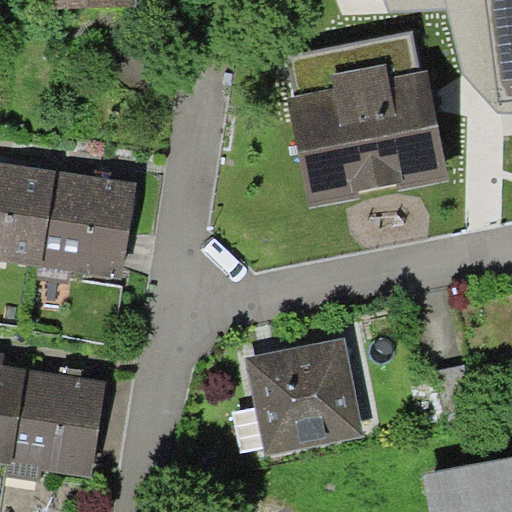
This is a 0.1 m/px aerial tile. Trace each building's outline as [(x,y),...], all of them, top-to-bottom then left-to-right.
[(487,0),(385,0),(391,15),(446,7),(463,73),(499,114),(511,114),(511,99),(501,101),(487,0)] [(511,0),(487,0),(501,101),(511,99),(511,0)] [(413,32),(289,56),(297,96),(288,98),(310,208),(360,198),(358,190),(397,183),(398,191),(449,181),(427,70),(420,71),(413,32)] [(43,266),(58,170),(16,164),(0,161),(0,259),(39,266),(43,266)] [(101,177),(58,170),(43,266),(69,271),(121,279),(137,183),(101,177)] [(43,266),(39,266),(37,277),(67,282),(69,271),(43,266)] [(344,336),(246,356),(256,406),(264,447),(266,456),(365,436),(344,336)] [(13,461),(27,369),(2,365),(0,365),(0,462),(8,464),(12,464),(13,461)] [(66,366),(65,375),(69,376),(81,378),(83,369),(66,366)] [(65,375),(27,369),(13,461),(39,464),(38,469),(91,477),(106,381),(81,378),(69,376),(65,375)] [(264,447),(256,406),(232,412),(240,451),(264,447)] [(511,511),(511,457),(423,474),(429,511),(511,511)] [(38,469),(39,464),(13,461),(12,464),(8,464),(7,476),(36,481),(38,469)]
